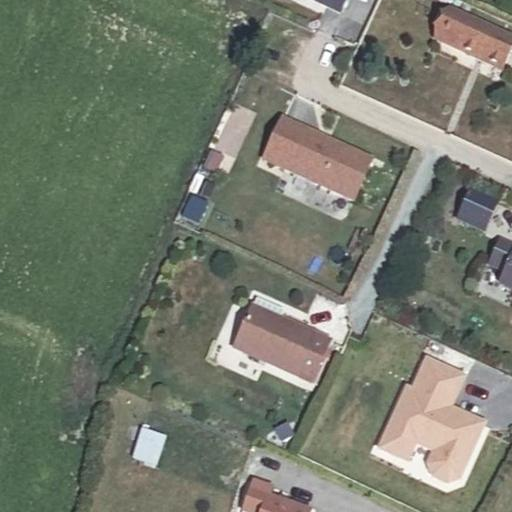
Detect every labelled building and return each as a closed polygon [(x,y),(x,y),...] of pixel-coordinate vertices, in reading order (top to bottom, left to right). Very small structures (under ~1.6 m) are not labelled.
[(345,0),(306,0),(339,15),(345,0)] [(444,43),(506,71),(511,57),(511,38),(457,14),(444,43)] [(326,142),(282,122),(280,127),(324,147),(326,142)] [(280,127),(263,163),(352,204),(371,162),(326,142),(324,147),(280,127)] [(473,196),(460,224),(486,235),(498,207),(473,196)] [(507,244),(490,238),(481,262),(497,268),(492,281),(511,288),(511,249),(506,247),(507,244)] [(283,313),(256,301),(233,352),(310,386),(329,344),(279,322),(283,313)] [(463,380),(427,364),(413,396),(408,394),(383,453),(410,465),(417,446),(437,454),(432,469),(436,479),(451,486),(461,481),(485,426),(461,416),(459,419),(449,415),(450,411),(463,380)] [(459,419),(461,416),(450,411),(449,415),(459,419)] [(265,511),(270,499),(272,493),(255,486),(245,511),(265,511)] [(302,511),(270,499),(265,511),(302,511)]
